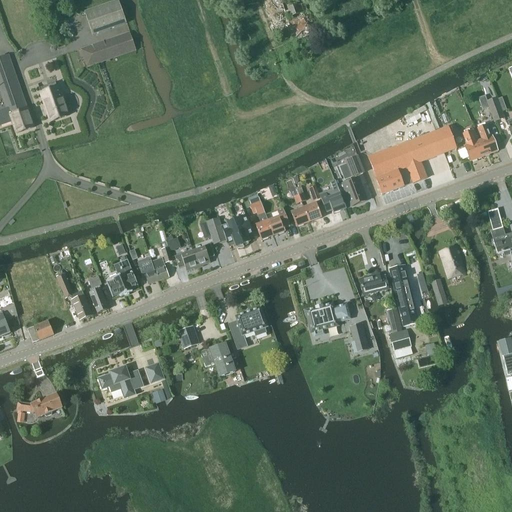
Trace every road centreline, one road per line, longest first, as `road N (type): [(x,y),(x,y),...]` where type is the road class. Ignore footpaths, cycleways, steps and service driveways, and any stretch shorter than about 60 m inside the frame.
road 1 (unclassified): [(0,241),(211,187),(511,36)]
road 2 (secondary): [(0,364),(511,168)]
road 3 (track): [(201,0),(236,107),(253,114),(311,98)]
